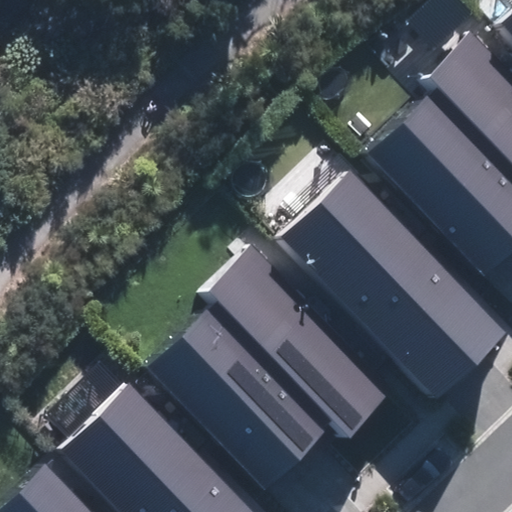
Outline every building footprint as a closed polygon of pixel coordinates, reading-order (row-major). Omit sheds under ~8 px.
[(511,14),(503,23),(511,32),(511,14)] [(423,76),(435,89),(368,153),(486,276),(511,250),(511,72),(472,31),(423,76)] [(350,168),(278,236),(433,397),(505,329),(350,168)] [(204,290),(216,303),(149,367),(266,490),(334,425),(348,440),(396,394),(252,244),(204,290)] [(61,449),(120,511),(251,511),(130,384),(61,449)] [(0,511),(106,511),(56,458),(0,509),(0,511)]
